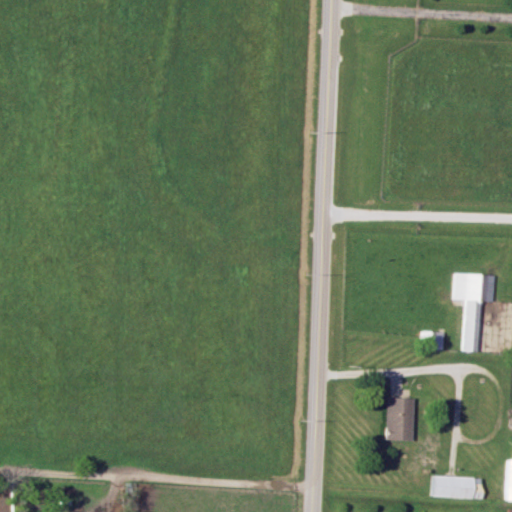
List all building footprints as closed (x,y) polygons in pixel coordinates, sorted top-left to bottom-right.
[(458,350),(473,351),(475,301),(489,301),(490,274),(451,272),(449,298),(461,299),(458,350)] [(439,349),(439,331),(422,331),(422,348),(439,349)] [(381,439),(408,439),(409,397),(382,396),(381,439)] [(511,500),(511,458),(503,458),(501,500),(511,500)] [(478,498),(478,476),(429,475),(428,496),(478,498)]
